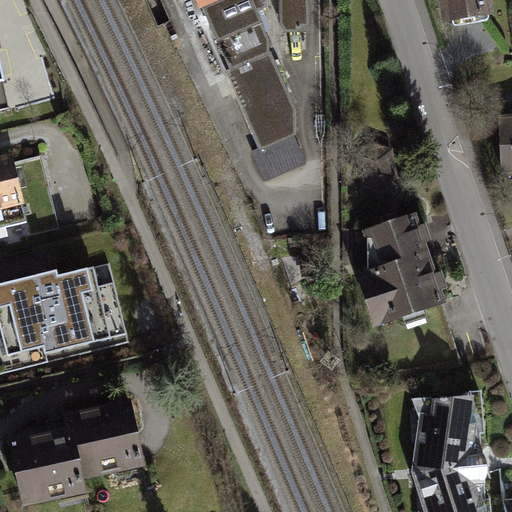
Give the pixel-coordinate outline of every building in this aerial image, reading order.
[(194,0),(266,176),(310,159),(245,0),(194,0)] [(281,0),(283,27),(304,26),(303,0),(281,0)] [(485,0),(436,0),(437,21),(487,19),(485,0)] [(16,158),(0,160),(0,212),(26,207),(16,158)] [(408,217),(360,232),(371,268),(349,275),(369,339),(439,317),(408,217)] [(0,284),(0,370),(127,341),(107,259),(0,284)] [(492,511),(483,397),(413,403),(421,511),(492,511)] [(9,441),(22,499),(146,473),(133,415),(9,441)]
